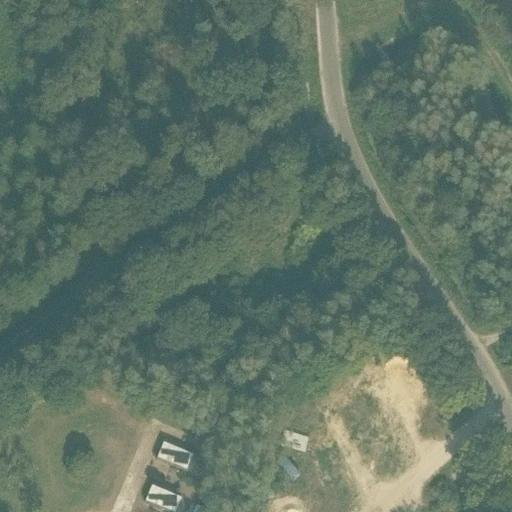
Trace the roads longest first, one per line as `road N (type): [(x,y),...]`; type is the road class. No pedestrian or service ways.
road 1 (unclassified): [(511,434),(501,404),(365,193),(330,86),(323,0)]
road 2 (track): [(511,100),(466,27),(440,10),(406,14),(327,47)]
